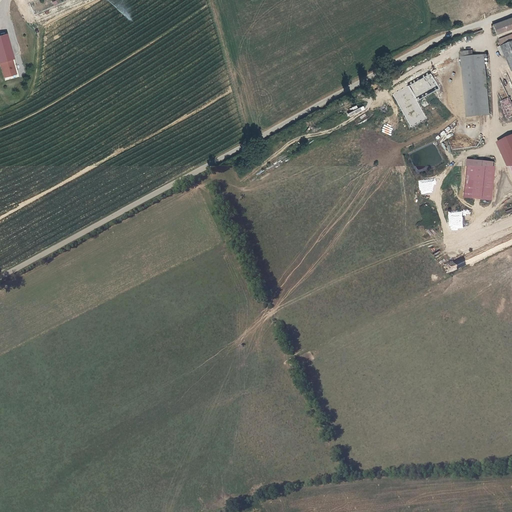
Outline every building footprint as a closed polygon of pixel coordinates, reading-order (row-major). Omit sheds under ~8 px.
[(511,17),(493,24),(497,35),(511,29),(511,17)] [(7,34),(0,35),(0,61),(12,59),(14,58),(7,34)] [(511,35),(499,40),(511,70),(511,35)] [(484,115),(480,54),(468,55),(468,50),(456,50),(461,117),(484,115)] [(12,59),(0,61),(0,62),(3,74),(7,73),(8,76),(16,74),(12,59)] [(511,117),(511,116),(511,84),(507,74),(498,78),(507,98),(503,100),(505,103),(508,102),(510,105),(511,105),(511,112),(509,114),(511,117)] [(511,137),(499,144),(511,170),(511,137)] [(494,162),(476,160),(472,198),(491,200),(494,162)] [(511,224),(511,214),(498,220),(501,229),(511,224)]
